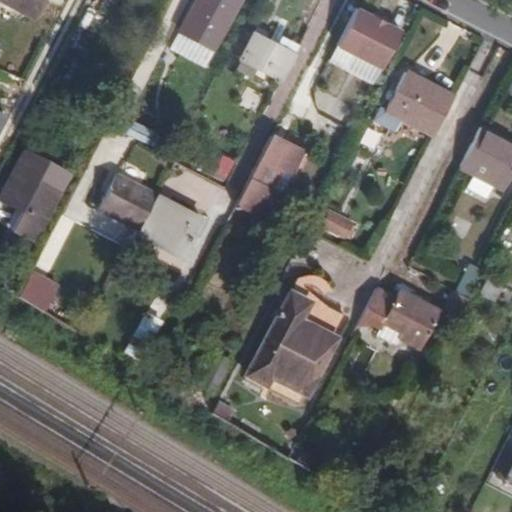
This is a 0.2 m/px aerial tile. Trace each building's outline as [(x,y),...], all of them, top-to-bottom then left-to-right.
[(43,0),(0,0),(0,1),(33,20),(43,0)] [(157,0),(156,4),(166,10),(171,0),(157,0)] [(241,0),(196,0),(181,32),(216,51),(241,0)] [(331,58),(381,85),(404,40),(382,29),(369,22),(354,14),(331,58)] [(371,18),(369,22),(382,29),(384,25),(371,18)] [(254,69),(280,82),(294,55),(250,33),(237,59),(239,61),(235,70),(250,77),(254,69)] [(123,57),(112,51),(101,70),(112,77),(123,57)] [(384,111),(433,136),(453,97),(404,71),(384,111)] [(262,98),(247,89),(241,102),(255,110),(262,98)] [(0,111),(0,132),(8,116),(0,111)] [(125,136),(151,149),(158,138),(132,124),(125,136)] [(511,140),(481,124),(458,169),(502,192),(511,171),(511,140)] [(270,135),(230,214),(262,230),(276,202),(266,197),(275,179),(285,184),(304,148),(285,140),(284,142),(270,135)] [(46,162),(23,151),(0,195),(0,201),(20,212),(10,231),(33,242),(59,191),(36,180),(46,162)] [(137,233),(156,196),(117,176),(98,212),(137,233)] [(266,197),(276,202),(285,184),(275,179),(266,197)] [(137,233),(135,236),(181,259),(201,220),(156,196),(137,233)] [(350,241),(358,222),(328,209),(320,228),(350,241)] [(453,291),(467,299),(482,270),(468,262),(453,291)] [(18,301),(44,316),(57,289),(31,275),(18,301)] [(501,283),(487,277),(477,296),(490,302),(501,283)] [(375,286),(353,329),(366,325),(376,330),(381,324),(401,334),(398,340),(419,350),(438,310),(398,290),(394,297),(375,286)] [(308,303),(286,292),(244,375),(266,387),(269,380),(305,398),(335,338),(300,320),(308,303)] [(160,321),(145,313),(124,354),(139,361),(160,321)] [(222,384),(232,361),(222,357),(212,379),(222,384)] [(511,457),(501,480),(511,486),(511,457)]
